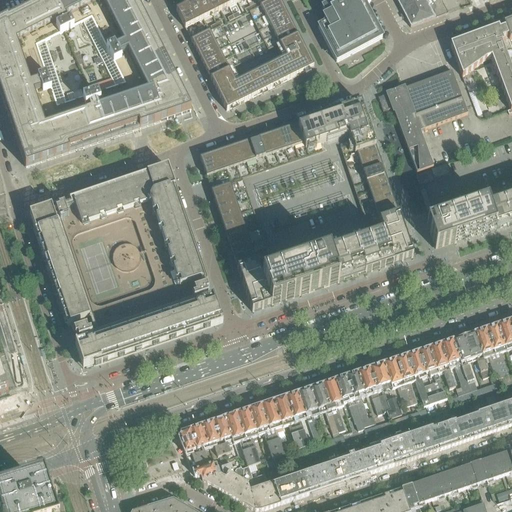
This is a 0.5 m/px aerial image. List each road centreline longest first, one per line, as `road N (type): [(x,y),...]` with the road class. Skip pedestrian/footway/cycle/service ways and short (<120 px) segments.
road 1 (secondary): [(88,445),(511,302)]
road 2 (secondary): [(461,280),(232,361)]
road 3 (residential): [(461,280),(419,266),(232,330)]
road 4 (residential): [(511,442),(303,511)]
road 5 (residential): [(175,159),(232,330)]
road 6 (residential): [(232,330),(86,378),(65,373)]
road 7 (residential): [(65,373),(13,208)]
road 8 (residential): [(13,208),(175,159)]
road 9 (secondary): [(232,361),(77,410)]
road 10 (residential): [(220,136),(153,0)]
road 11 (residential): [(220,136),(339,96)]
road 12 (residential): [(219,511),(178,487),(107,509)]
